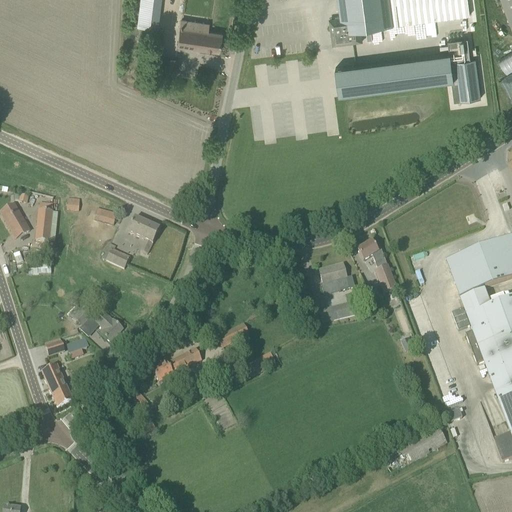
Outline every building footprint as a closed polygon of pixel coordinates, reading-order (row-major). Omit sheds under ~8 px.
[(161,27),(161,0),(140,0),(139,26),(161,27)] [(332,45),(344,44),(363,41),(363,36),(362,33),(362,30),(469,15),(467,0),(338,0),(341,17),(335,18),(329,19),(330,25),(332,45)] [(511,0),(501,0),(511,28),(511,0)] [(190,28),(180,26),(177,45),(218,51),(221,33),(207,31),(209,25),(191,22),(190,28)] [(446,81),(452,81),(454,96),(480,93),(480,98),(480,99),(481,98),(476,59),(471,60),(468,38),(448,41),(450,53),(335,68),(337,78),(344,77),(346,93),(446,80),(446,81)] [(511,51),(498,60),(507,75),(511,71),(511,51)] [(175,78),(177,68),(177,64),(153,61),(151,76),(166,78),(166,77),(175,78)] [(511,74),(500,81),(511,102),(511,101),(511,74)] [(67,200),(66,212),(79,213),(79,200),(67,200)] [(29,233),(14,206),(0,214),(15,241),(29,233)] [(97,210),(94,222),(113,227),(116,215),(97,210)] [(35,241),(48,243),(52,213),(39,212),(35,241)] [(159,230),(134,219),(127,234),(144,241),(139,252),(147,256),(152,245),(159,230)] [(511,437),(511,446),(498,452),(502,463),(511,459),(511,298),(491,307),(480,311),(474,294),(485,290),(484,290),(511,279),(511,236),(446,261),(460,299),(464,310),(453,314),(459,331),(471,326),(473,333),(466,335),(466,334),(465,335),(477,366),(478,366),(477,365),(484,363),(511,435),(511,437)] [(363,262),(372,257),(377,271),(374,272),(383,294),(397,289),(388,266),(387,267),(381,251),(377,253),(371,243),(357,252),(363,262)] [(105,262),(124,271),(126,265),(129,259),(114,252),(110,250),(105,262)] [(322,286),(336,282),(339,292),(354,288),(351,278),(347,279),(343,265),(318,271),(322,286)] [(358,304),(354,305),(353,302),(330,308),(334,322),(336,321),(336,324),(339,324),(339,321),(357,316),(356,312),(360,311),(358,304)] [(89,318),(99,327),(104,332),(101,336),(110,344),(122,331),(113,322),(112,323),(107,318),(104,316),(104,317),(96,310),(92,315),(84,308),(81,311),(76,307),(72,311),(68,316),(80,328),(89,318)] [(243,325),(216,338),(222,349),(249,336),(243,325)] [(47,356),(65,351),(62,340),(44,346),(47,356)] [(408,340),(401,343),(405,353),(412,350),(408,340)] [(84,341),(67,347),(70,356),(87,350),(84,341)] [(173,376),(202,362),(196,350),(168,364),(153,371),(160,384),(174,377),(173,376)] [(254,362),(241,368),(248,381),(260,375),(254,362)] [(73,402),(56,366),(41,373),(57,409),(73,402)] [(127,399),(139,413),(148,405),(136,391),(127,399)] [(451,423),(462,419),(458,411),(448,415),(451,423)] [(154,429),(148,420),(135,428),(140,437),(154,429)] [(447,445),(437,428),(381,459),(391,476),(447,445)]
